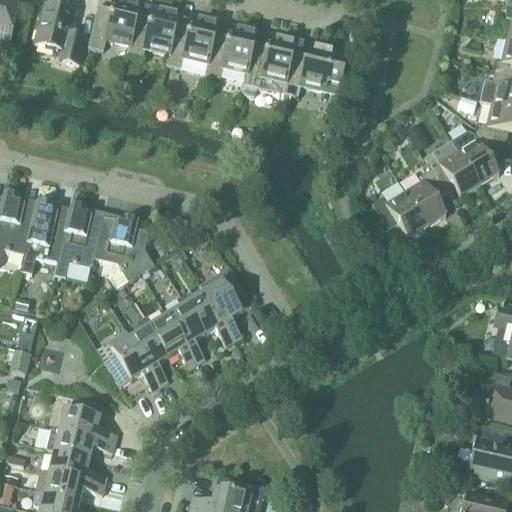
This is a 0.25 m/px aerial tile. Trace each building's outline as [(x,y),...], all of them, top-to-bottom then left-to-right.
[(0,0),(0,48),(6,50),(18,4),(0,0)] [(105,44),(129,50),(130,50),(135,27),(139,10),(114,4),(111,13),(97,10),(87,52),(102,56),(105,44)] [(79,70),(85,41),(69,38),(73,21),(69,20),(70,15),(43,9),(34,48),(64,55),(62,66),(79,70)] [(169,59),(174,36),(178,19),(152,13),(149,30),(135,27),(130,50),(129,50),(126,61),(141,65),(144,53),(168,59),(169,59)] [(169,59),(168,59),(165,70),(181,74),(183,62),(207,68),(208,68),(213,45),(217,28),(192,22),(188,39),(174,36),(169,59)] [(208,68),(207,68),(204,80),(219,83),(222,72),(245,77),(247,77),(252,54),(256,37),(231,31),(227,48),(213,45),(208,68)] [(285,86),(291,63),(295,47),(269,41),(266,57),(252,54),(247,77),(245,77),(242,89),(258,92),(261,81),(285,86)] [(511,45),(506,44),(501,65),(496,64),(493,76),(511,80),(511,45)] [(337,99),(344,67),(332,64),(334,56),(309,50),(305,66),(291,63),(285,86),(282,98),(297,102),(300,90),(337,99)] [(479,106),(491,109),(511,114),(511,80),(493,76),(491,87),(484,85),(479,106)] [(476,135),(503,154),(504,154),(507,137),(511,137),(511,114),(491,109),(486,130),(481,129),(476,135)] [(393,137),(399,147),(409,141),(403,130),(393,137)] [(450,145),(456,156),(478,191),(498,179),(489,163),(503,154),(476,135),(472,139),(466,136),(450,145)] [(430,174),(441,192),(450,187),(460,203),(478,191),(456,156),(450,145),(422,162),(429,174),(430,174)] [(403,197),(425,232),(445,219),(435,204),(444,198),(441,192),(430,174),(429,174),(419,181),(422,185),(403,197)] [(1,209),(0,214),(0,262),(2,254),(24,260),(35,213),(24,211),(25,208),(17,207),(18,201),(4,197),(1,209)] [(425,232),(403,197),(385,208),(383,204),(373,210),(387,234),(396,228),(406,244),(425,232)] [(35,213),(24,260),(20,276),(31,279),(35,262),(56,267),(68,221),(57,218),(58,216),(50,214),(51,209),(37,205),(35,213)] [(68,221),(56,267),(53,281),(65,283),(69,266),(91,271),(93,264),(94,264),(103,225),(91,223),(92,221),(84,219),(85,212),(71,209),(68,221)] [(144,255),(149,236),(136,233),(138,225),(123,222),(122,228),(114,226),(114,228),(103,225),(94,264),(117,269),(127,287),(154,270),(144,255)] [(251,311),(236,285),(229,274),(202,291),(205,297),(203,298),(233,346),(242,341),(231,324),(251,311)] [(233,346),(203,298),(184,309),(204,340),(214,334),(225,351),(233,346)] [(167,320),(197,369),(204,364),(194,347),(204,340),(184,309),(167,320)] [(511,363),(511,311),(500,309),(496,325),(500,332),(511,334),(511,345),(508,362),(511,363)] [(149,331),(168,362),(177,356),(188,374),(197,369),(167,320),(149,331)] [(130,343),(160,391),(168,386),(157,369),(168,362),(149,331),(130,343)] [(160,391),(130,343),(126,335),(106,347),(114,360),(104,367),(119,392),(140,379),(151,397),(160,391)] [(29,375),(31,355),(15,353),(13,374),(29,375)] [(482,375),(479,389),(489,391),(482,421),(511,428),(511,395),(507,394),(510,382),(482,375)] [(58,434),(114,447),(116,439),(96,434),(102,410),(72,404),(70,415),(63,414),(58,434)] [(511,453),(503,451),(507,437),(479,431),(468,480),(508,489),(509,484),(511,484),(511,453)] [(46,457),(53,458),(53,457),(89,466),(92,453),(111,458),(114,447),(58,434),(58,437),(51,436),(46,457)] [(48,478),(103,491),(106,481),(86,477),(89,466),(53,457),(53,458),(48,478)] [(40,477),(35,496),(43,498),(43,500),(79,508),(82,496),(101,501),(103,491),(48,478),(40,477)] [(258,511),(263,493),(217,483),(211,506),(191,501),(189,511),(194,511),(258,511)] [(43,498),(35,496),(32,510),(39,511),(77,511),(79,508),(43,500),(43,498)] [(505,511),(506,508),(467,498),(463,511),(505,511)]
